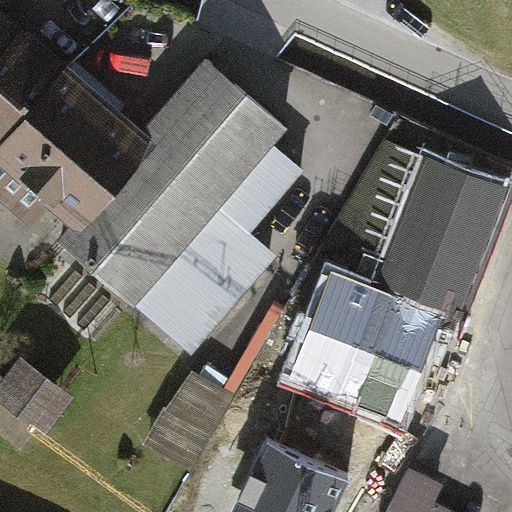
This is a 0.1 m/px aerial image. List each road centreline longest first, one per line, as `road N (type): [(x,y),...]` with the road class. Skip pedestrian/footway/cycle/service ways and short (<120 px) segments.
road 1 (residential): [(265,0),(511,115)]
road 2 (residential): [(511,340),(486,410),(511,473)]
